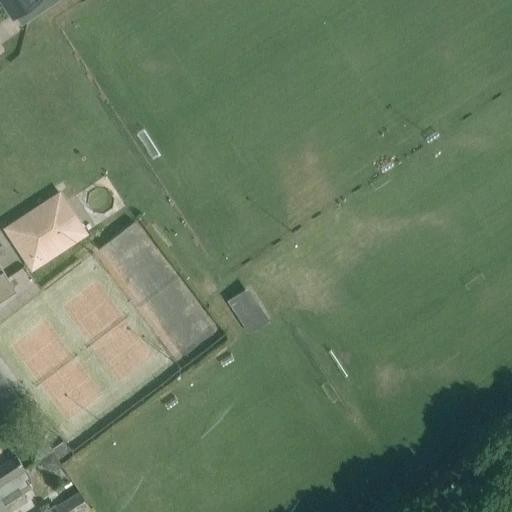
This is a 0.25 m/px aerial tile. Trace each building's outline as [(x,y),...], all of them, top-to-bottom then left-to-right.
[(2,0),(13,15),(29,5),(35,0),(2,0)] [(35,0),(29,5),(35,15),(57,0),(35,0)] [(60,188),(3,225),(32,269),(89,232),(60,188)] [(0,300),(16,289),(0,264),(0,300)] [(228,300),(250,333),(270,319),(248,286),(228,300)] [(62,464),(63,463),(75,454),(64,439),(52,447),(51,447),(53,450),(62,464)] [(0,483),(20,470),(26,466),(17,453),(0,463),(0,483)] [(0,483),(0,489),(5,497),(1,499),(0,498),(0,511),(9,511),(8,510),(26,498),(22,493),(32,487),(20,470),(0,483)] [(79,489),(43,511),(81,511),(90,506),(91,506),(79,489)]
